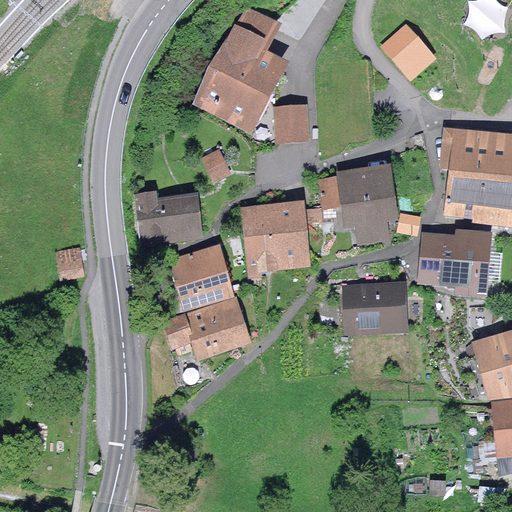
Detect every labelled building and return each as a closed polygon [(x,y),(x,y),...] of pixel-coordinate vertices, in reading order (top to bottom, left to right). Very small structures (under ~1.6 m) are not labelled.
[(200,100),(246,124),(276,69),(257,59),(274,28),(251,16),(241,34),(237,32),(200,100)] [(430,60),(404,31),(384,49),(411,78),(430,60)] [(277,113),(278,141),(305,139),(304,111),(277,113)] [(511,143),(501,142),(502,135),(460,130),(459,138),(444,136),(440,162),(455,171),(451,200),(446,199),(445,214),(460,217),(462,203),(478,206),(478,221),(509,226),(511,201),(511,143)] [(385,176),(343,180),(348,223),(359,222),(361,243),(385,240),(383,219),(390,218),(385,176)] [(138,205),(142,245),(195,239),(190,200),(138,205)] [(301,266),(297,210),(270,212),(269,207),(243,209),(248,277),(260,276),(260,270),(301,266)] [(481,294),(485,235),(458,233),(458,239),(425,237),(422,277),(428,277),(427,282),(481,294)] [(81,277),(77,249),(57,252),(61,280),(81,277)] [(184,311),(227,298),(213,250),(179,260),(189,295),(180,298),(184,311)] [(359,292),(345,292),(346,333),(403,332),(401,286),(375,286),(375,295),(359,295),(359,292)] [(201,355),(243,341),(230,302),(165,323),(172,347),(176,345),(179,355),(190,351),(187,342),(196,339),(201,355)] [(46,319),(31,323),(37,345),(52,341),(46,319)] [(511,336),(477,346),(480,357),(469,360),(480,399),(511,389),(511,336)] [(511,403),(492,405),(498,473),(511,468),(511,403)]
